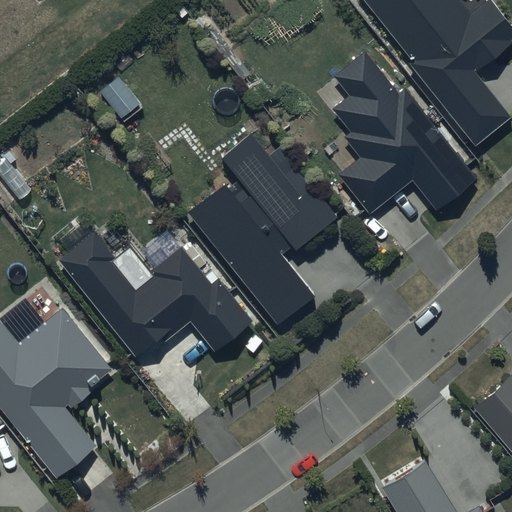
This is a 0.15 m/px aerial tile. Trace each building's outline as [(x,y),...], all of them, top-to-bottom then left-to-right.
[(366,0),(415,61),(410,65),(475,146),(511,116),(511,114),(476,70),(511,41),(511,24),(492,0),(485,0),(470,12),(460,0),(366,0)] [(364,51),(332,76),(347,96),(331,108),(350,132),(344,137),(361,158),(340,174),(371,213),(413,180),(438,212),(478,180),(405,89),(399,94),(364,51)] [(251,134),(221,158),(245,188),(234,197),(224,185),(189,213),(277,322),(313,293),(282,255),(292,247),(296,252),(340,216),(283,145),(269,156),(251,134)] [(95,229),(57,259),(136,356),(160,337),(163,340),(187,320),(215,354),(254,323),(219,280),(211,286),(180,249),(151,272),(154,276),(135,292),(108,259),(115,254),(95,229)] [(114,375),(60,306),(17,341),(0,319),(0,408),(53,476),(93,444),(68,412),(114,375)] [(511,374),(474,408),(511,451),(511,374)] [(457,511),(425,459),(382,485),(398,511),(482,511),(479,506),(469,511),(457,511)]
